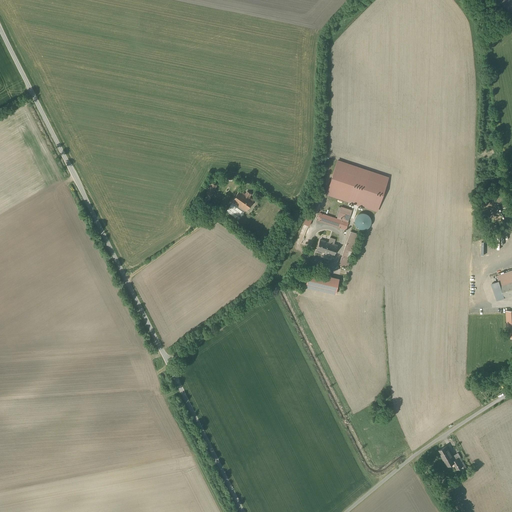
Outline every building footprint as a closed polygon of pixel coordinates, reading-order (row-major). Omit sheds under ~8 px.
[(372,172),(339,161),(328,194),(361,205),(372,172)] [(246,211),(253,200),(238,191),(232,202),(246,211)] [(317,220),(347,229),(353,211),(342,207),(339,218),(320,212),(317,220)] [(360,236),(352,233),(342,265),(350,268),(360,236)] [(335,256),(338,245),(317,240),(314,251),(335,256)] [(503,279),(495,282),(500,298),(511,294),(511,269),(501,273),(503,279)] [(314,273),(311,289),(340,294),(343,278),(314,273)] [(477,385),(480,392),(489,388),(485,380),(477,385)] [(454,460),(446,446),(438,451),(442,457),(447,467),(452,464),(451,463),(452,462),(454,460)] [(454,460),(452,462),(457,470),(465,466),(460,457),(454,460)]
